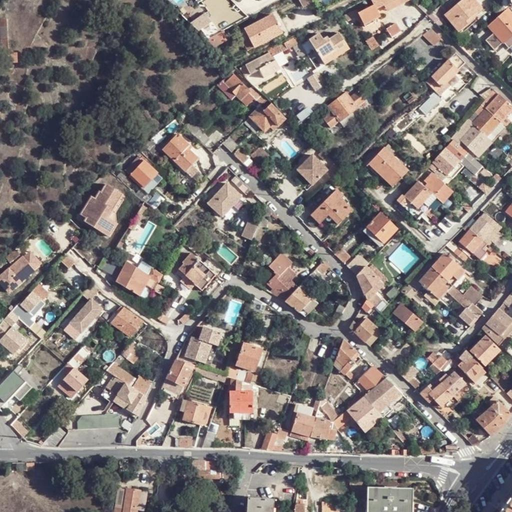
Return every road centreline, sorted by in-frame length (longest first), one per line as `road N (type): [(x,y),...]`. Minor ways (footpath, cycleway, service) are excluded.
road 1 (residential): [(339,328),(314,329),(239,282),(225,287),(178,338),(128,454)]
road 2 (residential): [(473,479),(426,465),(164,455)]
road 3 (residential): [(339,328),(356,297),(349,281),(223,153)]
road 4 (residential): [(473,479),(464,446),(339,328)]
